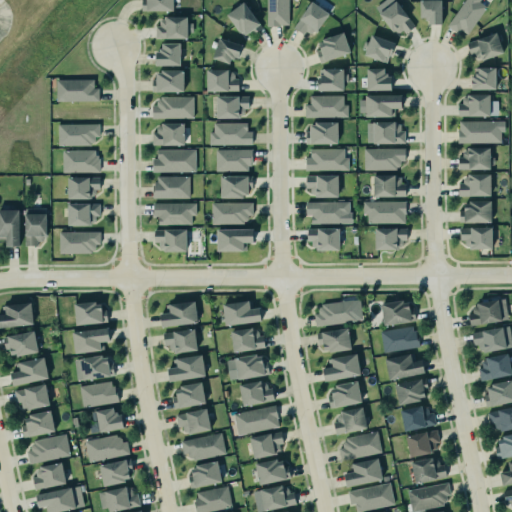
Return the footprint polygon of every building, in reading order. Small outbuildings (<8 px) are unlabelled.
[(172,0),(172,10),(140,10),(140,0),(172,0)] [(267,0),(267,25),(289,25),(288,0),(267,0)] [(419,0),(440,0),(440,24),(427,24),(427,20),(424,20),(424,17),(419,17),(419,0)] [(466,36),(488,4),(482,0),(465,0),(448,24),(466,36)] [(227,14),(245,39),(262,26),(244,1),(227,14)] [(296,27),(316,37),(329,11),(309,1),(296,27)] [(397,37),(414,25),(397,1),(380,13),(397,37)] [(162,19),(162,16),(186,16),(186,38),(164,38),(164,37),(154,37),(154,25),(159,25),(158,19),(162,19)] [(314,50),(318,49),(316,42),(320,41),(319,38),(342,31),(350,53),(318,63),(314,50)] [(469,54),(465,43),(494,33),(501,52),(480,60),(479,57),(477,57),(474,56),(473,52),(469,54)] [(394,40),(369,35),(365,56),(389,61),(394,40)] [(217,36),(241,44),(237,58),(233,57),(232,59),(230,58),(228,64),(210,58),(217,36)] [(154,64),(179,65),(179,43),(160,42),(160,48),(158,48),(158,52),(154,52),(154,64)] [(494,67),(495,89),(470,90),(469,76),(474,76),(473,73),(477,73),(477,68),(494,67)] [(318,69),(342,68),(342,73),(346,73),(346,81),(342,81),(342,90),(317,90),(317,77),(318,77),(318,69)] [(367,90),(391,90),(391,75),(385,75),(385,68),(366,68),(367,90)] [(150,78),(155,78),(155,72),(160,72),(160,69),(182,69),(183,92),(155,92),(155,90),(151,90),(150,78)] [(207,91),(239,90),(239,78),(232,78),(232,69),(206,69),(207,91)] [(54,79),(92,79),(92,88),(97,88),(97,100),(55,101),(54,79)] [(341,94),(308,95),(308,104),(303,104),(303,117),(346,116),(346,104),(341,104),(341,94)] [(490,95),(459,94),(459,116),(489,116),(490,95)] [(394,116),(395,108),(401,108),(402,96),(360,95),(359,115),(394,116)] [(152,117),(193,118),(194,96),(158,96),(158,104),(152,104),(152,117)] [(242,118),(242,108),(248,108),(249,96),(217,96),(217,118),(242,118)] [(457,121),(457,129),(456,129),(456,142),(468,142),(489,142),(499,142),(499,120),(457,121)] [(336,121),(336,143),(304,144),(304,130),(309,130),(309,125),(313,124),(313,122),(336,121)] [(370,121),(394,121),(394,123),(399,123),(399,129),(404,129),(404,143),(394,143),(394,145),(371,145),(370,121)] [(247,122),(213,123),(214,131),(210,131),(210,145),(252,144),(252,131),(247,131),(247,122)] [(56,124),(98,123),(98,136),(93,136),(93,140),(91,142),(89,142),(89,145),(56,145),(56,124)] [(154,145),(184,145),(184,123),(153,124),(154,145)] [(362,147),(404,147),(404,161),(399,161),(399,165),(395,167),(395,170),(362,170),(362,147)] [(490,169),(490,147),(459,148),(460,169),(490,169)] [(150,157),(154,157),(154,148),(194,148),(195,171),(150,172),(150,157)] [(309,148),(342,148),(342,157),(347,157),(347,169),(337,169),(315,169),(304,169),(304,157),(309,157),(309,148)] [(61,149),(93,149),(93,154),(97,153),(97,157),(99,157),(100,172),(61,172),(61,149)] [(251,149),(216,149),(216,171),(251,171),(251,149)] [(467,169),(490,168),(490,192),(457,192),(457,185),(468,185),(467,169)] [(338,174),(306,175),(306,188),(313,188),(313,197),(338,197),(338,174)] [(372,175),(372,197),(394,196),(404,196),(404,190),(404,183),(399,183),(399,177),(395,177),(395,174),(372,175)] [(251,175),(220,176),(221,197),(251,197),(251,175)] [(66,177),(98,176),(98,188),(94,189),(94,193),(89,195),(89,199),(66,199),(66,177)] [(189,176),(154,176),(154,198),(190,198),(189,176)] [(465,196),(489,195),(490,219),(459,221),(458,214),(464,212),(461,203),(467,201),(465,196)] [(351,223),(350,201),(306,202),(306,215),(311,215),(311,223),(351,223)] [(406,202),(363,201),(363,214),(368,214),(367,223),(405,223),(406,202)] [(158,225),(192,224),(192,215),(196,215),(196,202),(153,203),(154,217),(158,217),(158,225)] [(212,224),(247,224),(247,215),(253,215),(253,202),(211,202),(212,224)] [(98,203),(67,203),(68,225),(99,224),(98,203)] [(0,209),(17,209),(17,246),(5,246),(4,236),(0,236),(0,209)] [(23,213),(45,213),(45,236),(42,236),(42,238),(40,240),(36,240),(36,245),(24,245),(23,213)] [(339,227),(339,251),(313,251),(313,245),(310,245),(310,240),(305,240),(305,228),(339,227)] [(406,227),(374,228),(375,250),(400,249),(400,240),(407,240),(406,227)] [(492,227),(460,228),(460,240),(467,240),(467,249),(492,248),(492,227)] [(217,229),(217,251),(247,251),(246,243),(253,243),(253,228),(217,229)] [(153,230),(184,229),(185,251),(163,251),(162,250),(162,248),(159,248),(158,246),(158,241),(153,241),(153,230)] [(57,231),(98,231),(98,244),(94,244),(94,248),(92,250),(90,250),(90,253),(58,253),(57,231)] [(352,299),(355,320),(314,325),(312,314),(317,313),(317,309),(318,307),(320,306),(320,304),(352,299)] [(225,326),(261,320),(260,307),(252,308),(251,300),(222,304),(225,326)] [(401,300),(379,303),(382,325),(410,321),(410,320),(414,319),(413,314),(409,315),(407,302),(402,303),(401,300)] [(507,321),(505,300),(472,302),(473,312),(469,313),(469,324),(507,321)] [(158,314),(165,313),(164,305),(194,301),(196,323),(160,327),(158,314)] [(0,327),(33,324),(31,302),(5,305),(6,313),(0,313),(0,327)] [(73,304),(94,302),(94,305),(99,304),(100,310),(105,309),(106,321),(101,322),(101,323),(74,325),(73,304)] [(70,328),(106,323),(109,341),(101,343),(102,347),(74,351),(70,328)] [(511,346),(511,343),(509,325),(471,332),(474,345),(480,344),(482,352),(511,346)] [(383,351),(417,348),(415,326),(381,329),(383,351)] [(232,352),(228,331),(251,327),(251,330),(256,329),(257,335),(262,334),(264,347),(232,352)] [(161,332),(193,329),(196,350),(174,353),(173,353),(172,350),(170,350),(167,348),(167,344),(163,345),(161,332)] [(320,352),(351,349),(349,329),(319,331),(320,352)] [(3,337),(8,358),(39,350),(34,330),(3,337)] [(506,352),(510,375),(489,379),(489,378),(479,380),(477,368),(480,367),(479,361),(483,360),(483,357),(506,352)] [(326,358),(327,367),(321,369),(323,382),(359,375),(355,353),(326,358)] [(383,359),(388,380),(424,373),(420,360),(411,362),(408,353),(383,359)] [(205,376),(202,354),(176,358),(177,366),(168,368),(170,381),(205,376)] [(224,360),(233,359),(233,357),(255,354),(255,357),(260,356),(261,361),(266,360),(267,373),(263,374),(263,375),(236,379),(236,377),(227,379),(227,369),(224,360)] [(100,355),(72,359),(75,381),(109,376),(108,375),(113,374),(111,362),(107,362),(106,357),(101,357),(100,355)] [(14,363),(42,357),(47,378),(11,386),(9,373),(16,372),(14,363)] [(428,399),(426,379),(395,382),(398,402),(428,399)] [(511,402),(511,379),(486,383),(488,394),(484,394),(485,405),(511,402)] [(78,385),(109,380),(110,386),(113,385),(113,388),(115,387),(117,401),(81,407),(78,385)] [(241,406),(263,402),(263,401),(272,399),(270,387),(266,387),(265,384),(262,382),(259,382),(259,380),(237,384),(241,406)] [(356,380),(360,402),(329,408),(326,395),(330,394),(329,389),(334,388),(334,385),(356,380)] [(176,408),(206,403),(202,382),(172,387),(176,408)] [(50,404),(45,383),(16,390),(20,411),(50,404)] [(273,404),(231,413),(236,434),(277,426),(275,417),(276,417),(273,404)] [(399,410),(403,432),(424,427),(424,426),(434,424),(431,412),(427,412),(426,409),(424,407),(421,405),(399,410)] [(485,412),(511,405),(511,428),(500,431),(500,430),(498,431),(498,428),(496,429),(493,426),(492,423),(488,424),(485,412)] [(93,410),(112,407),(113,412),(116,411),(117,414),(121,413),(123,428),(97,433),(93,410)] [(367,428),(363,407),(337,411),(339,421),(333,422),(335,434),(367,428)] [(174,414),(205,408),(209,429),(189,434),(188,433),(186,433),(186,431),(184,431),(181,429),(181,425),(176,426),(174,414)] [(25,437),(55,431),(50,410),(21,417),(25,437)] [(344,437),(375,430),(380,452),(339,460),(337,448),(341,447),(340,443),(342,440),(344,440),(344,437)] [(406,435),(409,456),(439,451),(436,430),(406,435)] [(178,440),(220,431),(225,453),(191,460),(190,458),(186,457),(185,453),(181,454),(178,440)] [(280,432),(250,435),(253,457),(283,453),(280,432)] [(32,440),(64,433),(68,455),(28,464),(25,451),(29,450),(28,446),(30,443),(32,443),(32,440)] [(83,441),(114,434),(115,436),(117,436),(120,438),(121,441),(125,440),(128,452),(88,461),(83,441)] [(511,434),(494,438),(498,457),(511,454),(511,434)] [(99,460),(124,454),(126,462),(129,461),(131,471),(127,471),(128,475),(104,480),(99,460)] [(341,473),(347,471),(346,463),(377,457),(381,474),(387,473),(388,480),(344,488),(341,473)] [(409,462),(414,485),(436,480),(436,479),(446,477),(443,464),(438,465),(437,461),(434,459),(431,459),(430,457),(409,462)] [(255,463),(259,484),(289,479),(285,458),(255,463)] [(511,460),(508,461),(509,470),(500,472),(502,483),(511,481),(511,460)] [(192,488),(222,482),(217,461),(187,467),(192,488)] [(60,462),(40,466),(37,466),(38,469),(36,469),(34,472),(35,476),(30,477),(33,488),(43,486),(43,487),(64,483),(60,462)] [(97,490),(104,489),(103,486),(124,481),(129,504),(108,508),(107,504),(100,505),(97,490)] [(346,491),(388,482),(392,504),(355,511),(353,504),(349,505),(346,491)] [(410,511),(406,490),(447,482),(449,495),(445,495),(445,499),(443,502),(442,502),(442,505),(410,511)] [(78,485),(82,506),(54,511),(44,511),(44,506),(37,508),(34,494),(78,485)] [(226,485),(231,505),(202,511),(193,511),(191,501),(194,501),(193,497),(196,497),(195,492),(226,485)] [(259,489),(263,511),(284,506),(284,505),(294,503),(293,498),(292,491),(287,492),(287,488),(284,486),(281,487),(280,485),(259,489)]
